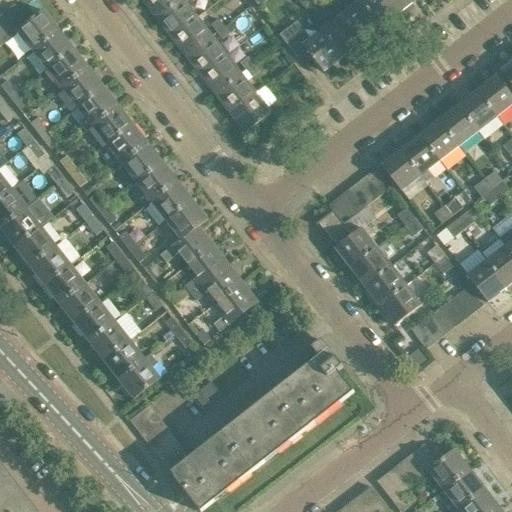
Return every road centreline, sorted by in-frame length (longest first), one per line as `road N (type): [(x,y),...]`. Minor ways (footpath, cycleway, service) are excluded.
road 1 (residential): [(252,207),(511,6)]
road 2 (residential): [(252,207),(87,0)]
road 3 (residential): [(409,409),(252,207)]
road 4 (tertiary): [(150,511),(0,351)]
road 5 (residential): [(280,511),(409,409)]
